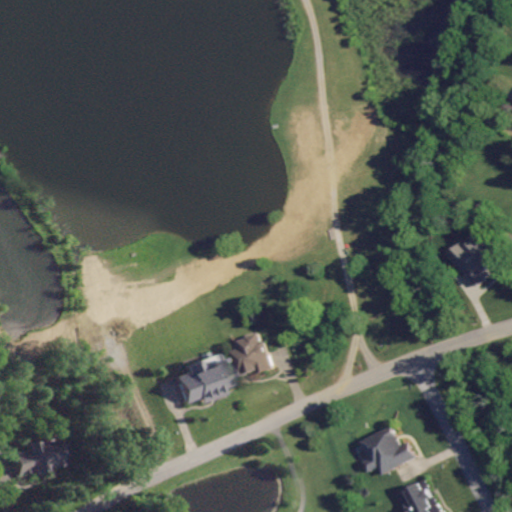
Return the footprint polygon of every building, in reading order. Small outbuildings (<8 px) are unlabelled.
[(452,252),(483,284),(511,255),(511,253),(482,223),(452,252)] [(240,340),(263,332),(276,367),(243,378),(233,350),(242,347),(240,340)] [(212,355),(166,374),(179,403),(225,384),(212,355)] [(395,425),(363,440),(372,458),(365,462),(370,472),(380,467),(384,474),(421,456),(413,440),(404,444),(395,425)] [(48,433),(16,441),(18,449),(5,452),(10,474),(56,462),(48,433)] [(447,511),(429,479),(400,495),(409,511),(447,511)]
